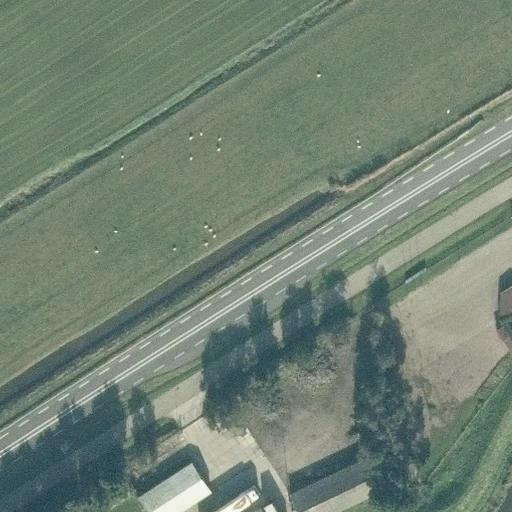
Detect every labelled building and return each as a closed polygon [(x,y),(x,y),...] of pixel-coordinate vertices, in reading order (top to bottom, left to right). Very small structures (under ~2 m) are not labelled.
[(511,281),(498,281),(498,305),(511,305),(511,281)] [(501,325),(496,329),(502,338),(508,334),(501,325)] [(297,511),(332,511),(380,489),(364,458),(289,493),(297,511)] [(211,491),(207,486),(191,460),(164,477),(184,508),(211,491)] [(148,511),(177,511),(184,508),(164,477),(138,494),(148,511)]
